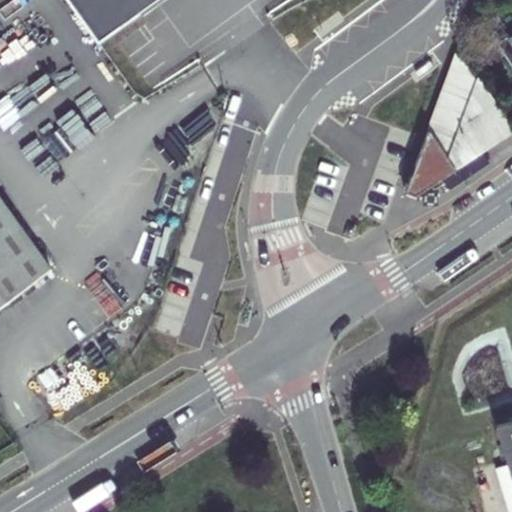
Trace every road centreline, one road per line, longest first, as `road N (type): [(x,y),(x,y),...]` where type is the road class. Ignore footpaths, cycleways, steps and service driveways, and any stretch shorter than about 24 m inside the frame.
road 1 (secondary): [(23,511),(291,340)]
road 2 (residential): [(277,162),(321,89),(433,0)]
road 3 (secondary): [(334,314),(511,197)]
road 4 (residential): [(277,162),(260,223),(271,294),(291,340)]
road 5 (tertiary): [(340,511),(291,340)]
road 6 (residential): [(334,314),(290,240),(277,162)]
